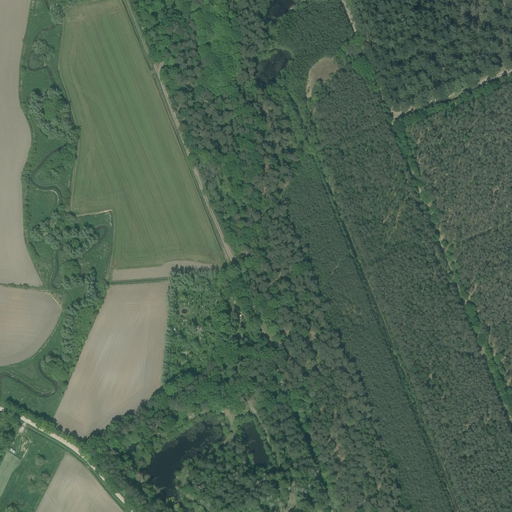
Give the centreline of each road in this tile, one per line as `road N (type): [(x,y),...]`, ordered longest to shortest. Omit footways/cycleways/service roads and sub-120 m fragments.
road 1 (track): [(124,0),(330,511)]
road 2 (track): [(345,0),(511,425)]
road 3 (track): [(131,511),(79,453),(0,409)]
road 4 (track): [(391,120),(511,72)]
